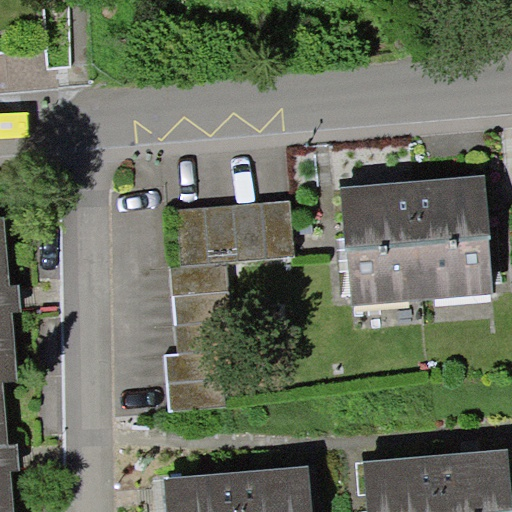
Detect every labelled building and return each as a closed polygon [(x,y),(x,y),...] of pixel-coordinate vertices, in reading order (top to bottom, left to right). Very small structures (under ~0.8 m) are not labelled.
[(418,297),(488,292),(480,184),(410,189),(418,297)] [(347,303),(418,297),(410,189),(339,194),(347,303)] [(262,264),(291,262),(286,206),(258,208),(262,264)] [(234,266),(262,264),(258,208),(229,210),(234,266)] [(224,267),(234,266),(229,210),(201,212),(205,268),(224,267)] [(177,270),(205,268),(201,212),(173,215),(177,270)] [(4,511),(0,449),(0,384),(9,384),(0,258),(0,511),(4,511)] [(205,268),(177,270),(166,271),(173,358),(218,354),(230,353),(224,267),(205,268)] [(218,354),(173,358),(164,358),(168,415),(222,411),(218,354)] [(436,511),(507,511),(503,458),(432,463),(436,511)] [(364,511),(436,511),(432,463),(362,468),(364,511)] [(235,511),(306,511),(304,475),(233,480),(235,511)] [(164,511),(235,511),(233,480),(163,485),(164,511)]
